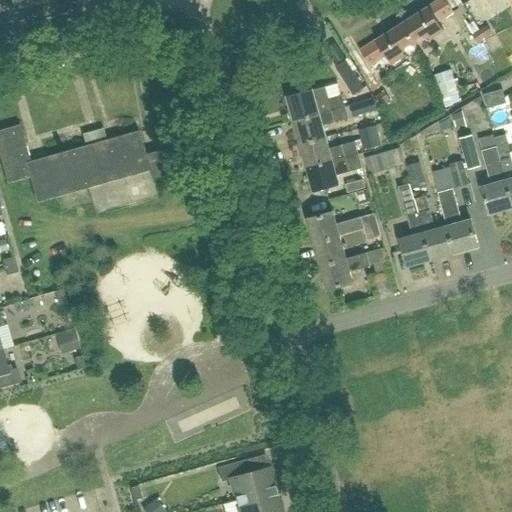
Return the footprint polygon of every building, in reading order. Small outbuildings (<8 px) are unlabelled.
[(43,2),(41,0),(10,0),(15,13),(16,12),(16,11),(43,2)] [(453,12),(446,0),(439,0),(402,24),(414,43),(427,35),(429,39),(443,30),(437,22),(453,12)] [(402,24),(360,51),(369,65),(385,55),(390,63),(404,55),(402,51),(414,43),(402,24)] [(487,26),(479,30),(484,38),(492,33),(487,26)] [(477,43),(484,38),(479,30),(472,35),(477,43)] [(335,66),(354,95),(364,89),(345,60),(335,66)] [(294,121),(320,114),(332,111),(332,110),(346,107),(343,96),(329,100),(327,87),(313,90),(288,97),(294,121)] [(385,92),(377,96),(381,103),(389,99),(385,92)] [(355,117),(379,110),(376,99),(352,106),(355,117)] [(332,110),(332,111),(335,123),(349,119),(346,107),(332,110)] [(462,112),(453,115),(457,126),(465,124),(462,112)] [(327,137),(320,114),(294,121),(301,144),(327,137)] [(450,119),(440,124),(442,131),(453,128),(450,119)] [(0,134),(6,160),(31,154),(24,124),(0,129),(0,134)] [(361,130),(365,150),(384,145),(379,125),(361,130)] [(142,132),(31,157),(31,163),(38,196),(50,196),(55,195),(64,196),(91,190),(92,196),(108,192),(110,168),(116,193),(139,195),(107,202),(107,206),(152,196),(153,174),(166,171),(162,153),(146,152),(142,132)] [(462,139),(470,170),(483,166),(475,135),(462,139)] [(494,139),(496,147),(511,202),(511,156),(506,135),(494,139)] [(307,167),(333,160),(327,137),(301,144),(307,167)] [(344,157),(358,153),(356,142),(341,146),(344,156),(344,157)] [(482,187),(490,215),(511,208),(511,202),(496,147),(482,151),(491,184),(482,187)] [(400,148),(365,158),(370,173),(405,163),(400,148)] [(333,160),(307,167),(314,191),(340,183),(337,175),(350,172),(349,168),(361,164),(358,153),(344,157),(344,156),(333,160)] [(471,184),(465,161),(451,165),(458,188),(471,184)] [(429,185),(422,162),(408,166),(415,189),(429,185)] [(364,179),(346,184),(348,192),(366,188),(364,179)] [(424,233),(419,214),(415,200),(411,184),(399,187),(412,236),(401,239),(409,267),(432,261),(424,233)] [(455,254),(479,248),(471,220),(462,222),(453,189),(438,193),(447,226),(455,254)] [(447,226),(435,230),(426,197),(415,200),(419,214),(424,233),(432,261),(455,254),(447,226)] [(308,220),(315,243),(340,236),(366,229),(380,225),(377,213),(337,225),(334,212),(308,220)] [(369,240),(384,236),(380,225),(366,229),(369,240)] [(321,266),(347,259),(340,236),(315,243),(321,266)] [(347,259),(321,266),(328,290),(353,283),(351,273),(374,267),(377,277),(391,273),(385,249),(367,254),(347,259)] [(16,265),(14,257),(2,261),(4,268),(16,265)] [(6,276),(18,272),(16,265),(4,268),(6,276)] [(58,304),(66,301),(62,290),(55,292),(58,304)] [(0,350),(0,388),(21,382),(17,368),(8,371),(1,350),(0,350)] [(442,400),(477,398),(477,395),(487,394),(486,371),(498,370),(497,350),(439,353),(442,400)] [(77,370),(85,368),(81,356),(74,358),(77,370)] [(422,411),(419,373),(352,378),(355,416),(422,411)] [(439,442),(452,440),(448,416),(435,418),(439,442)] [(506,448),(511,445),(511,429),(501,433),(506,448)] [(451,458),(469,452),(467,444),(449,449),(451,458)] [(431,458),(430,469),(448,472),(450,461),(431,458)] [(221,482),(230,479),(235,501),(275,490),(269,467),(250,472),(246,460),(217,468),(221,482)] [(511,462),(497,465),(503,498),(511,496),(511,462)] [(429,511),(427,505),(431,504),(422,475),(381,488),(387,511),(429,511)] [(133,500),(141,498),(137,486),(130,488),(133,500)] [(281,511),(275,490),(235,501),(238,511),(281,511)] [(161,511),(153,502),(143,509),(145,511),(161,511)]
